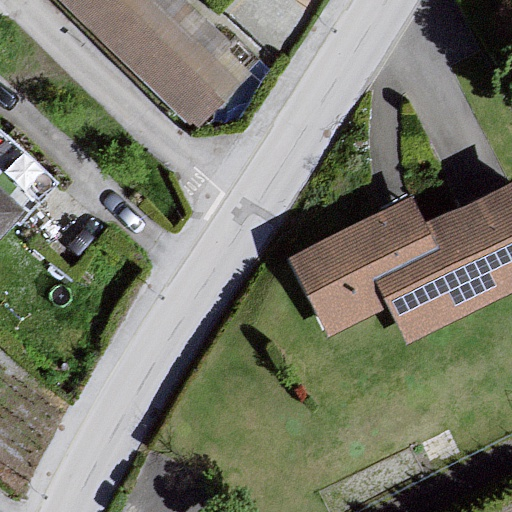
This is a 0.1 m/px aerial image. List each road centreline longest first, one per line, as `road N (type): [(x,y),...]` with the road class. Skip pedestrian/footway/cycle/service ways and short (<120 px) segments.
road 1 (residential): [(246,212),(87,511)]
road 2 (residential): [(14,0),(246,212)]
road 3 (residential): [(369,0),(246,212)]
